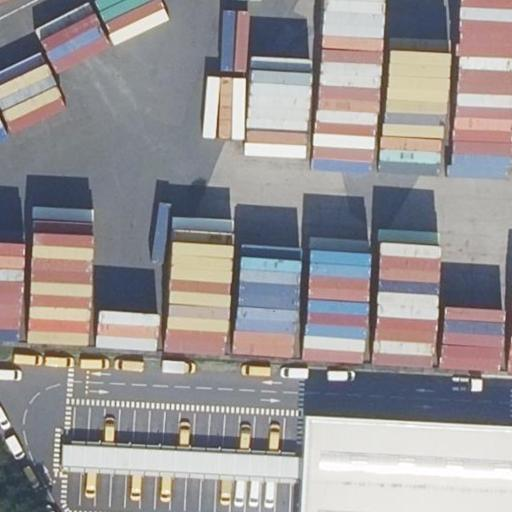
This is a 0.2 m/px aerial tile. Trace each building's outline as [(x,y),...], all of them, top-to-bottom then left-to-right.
[(320,20),(346,22),(346,29),(379,30),(380,3),(321,1),(320,20)] [(382,163),(434,165),(440,58),(400,56),(402,31),(389,30),(382,163)] [(315,146),(372,145),(371,109),(346,110),(346,123),(328,124),(328,101),(314,101),(315,146)] [(0,341),(17,342),(18,300),(0,298),(0,341)] [(511,511),(511,440),(318,430),(316,471),(76,458),(75,479),(315,492),(313,511),(511,511)]
